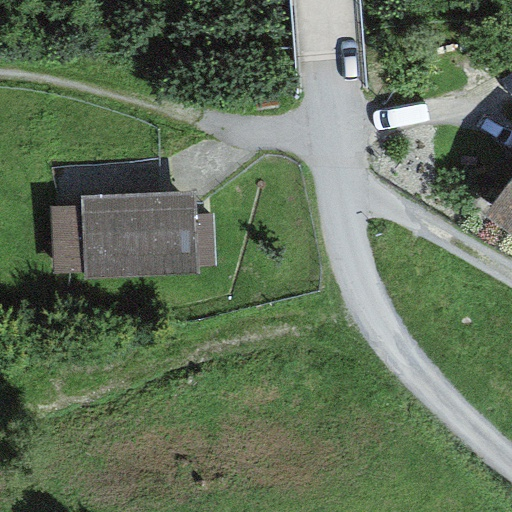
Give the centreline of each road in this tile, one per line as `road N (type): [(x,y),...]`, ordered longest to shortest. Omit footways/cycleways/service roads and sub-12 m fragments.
road 1 (unclassified): [(511,460),(417,372),(366,299),(334,94)]
road 2 (track): [(336,131),(303,132),(0,72)]
road 3 (track): [(345,186),(511,274)]
